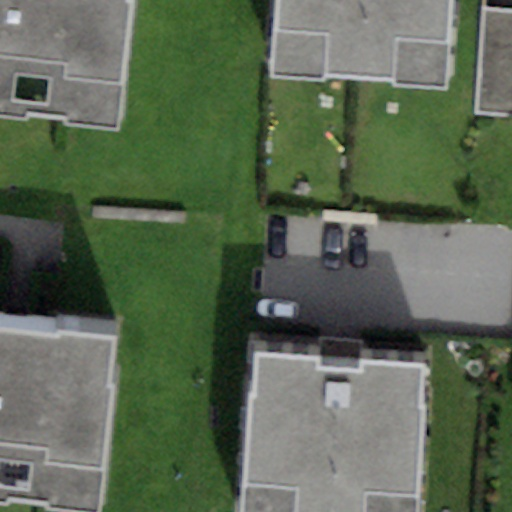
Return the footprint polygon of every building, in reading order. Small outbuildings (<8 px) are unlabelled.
[(123,0),(0,0),(0,116),(106,131),(123,0)] [(444,0),(267,0),(262,60),(439,74),(444,0)] [(511,123),(511,13),(481,13),(480,124),(511,123)] [(106,343),(0,331),(0,500),(88,510),(106,343)] [(418,511),(431,347),(250,333),(237,511),(251,511),(418,511)]
